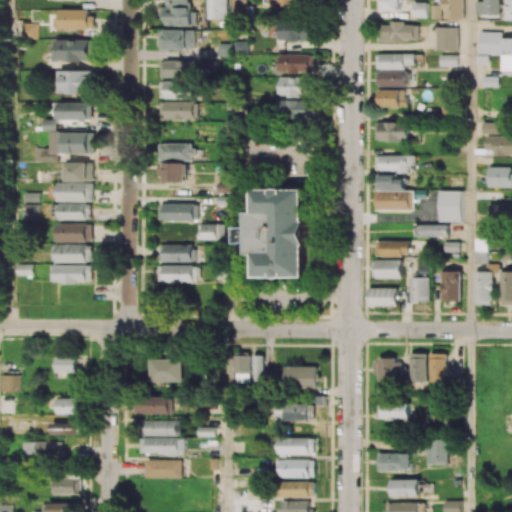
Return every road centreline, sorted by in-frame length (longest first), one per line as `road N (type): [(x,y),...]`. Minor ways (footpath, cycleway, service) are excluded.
road 1 (residential): [(511,330),(0,327)]
road 2 (residential): [(351,0),(350,511)]
road 3 (residential): [(129,0),(127,329)]
road 4 (residential): [(106,329),(108,511)]
